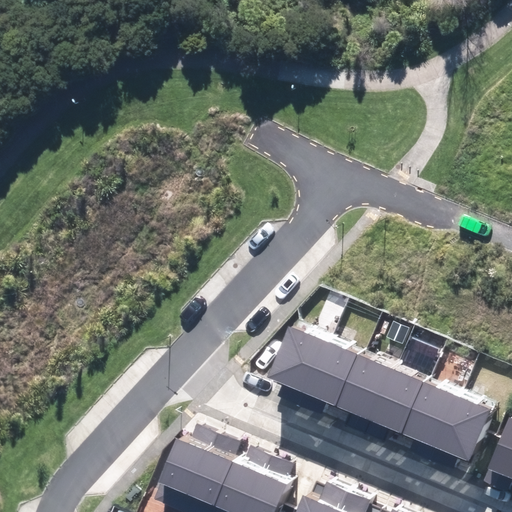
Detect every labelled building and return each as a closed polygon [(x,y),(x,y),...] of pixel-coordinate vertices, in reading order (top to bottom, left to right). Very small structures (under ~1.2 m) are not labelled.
[(267,379),(301,393),(323,340),(290,326),(267,379)] [(335,407),(358,355),(323,340),(301,393),(335,407)] [(369,421),(391,368),(358,355),(335,407),(369,421)] [(369,421),(404,435),(426,383),(391,368),(369,421)] [(438,450),(460,397),(426,383),(404,435),(438,450)] [(438,450),(469,462),(491,410),(460,397),(438,450)] [(511,419),(509,418),(488,468),(511,478),(511,419)] [(186,419),(153,496),(184,509),(217,432),(186,419)] [(217,432),(184,509),(190,511),(210,511),(241,442),(217,432)] [(243,511),(268,454),(241,442),(210,511),(243,511)] [(268,454),(243,511),(275,511),(295,466),(268,454)] [(312,478),(297,511),(338,511),(347,493),(312,478)] [(347,493),(338,511),(377,511),(380,506),(347,493)]
